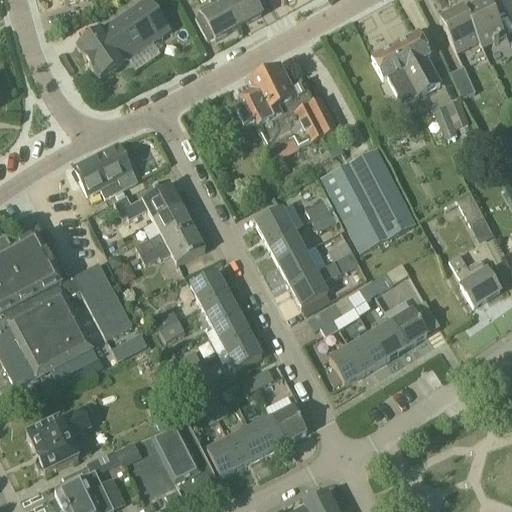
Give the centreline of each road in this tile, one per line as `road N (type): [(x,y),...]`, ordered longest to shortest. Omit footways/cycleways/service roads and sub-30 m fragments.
road 1 (residential): [(155,112),(345,460)]
road 2 (residential): [(155,112),(363,0)]
road 3 (residential): [(345,460),(511,353)]
road 4 (residential): [(92,141),(49,93),(17,0)]
